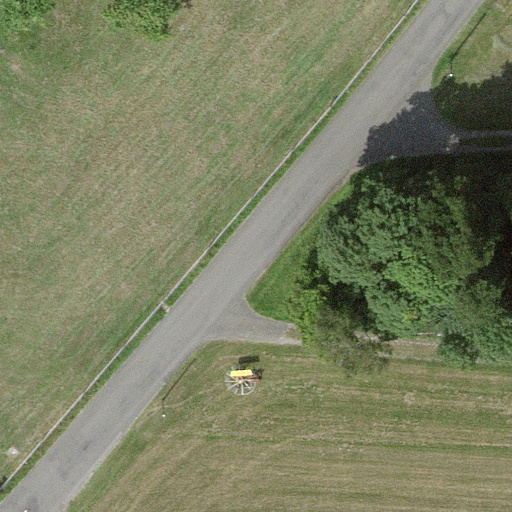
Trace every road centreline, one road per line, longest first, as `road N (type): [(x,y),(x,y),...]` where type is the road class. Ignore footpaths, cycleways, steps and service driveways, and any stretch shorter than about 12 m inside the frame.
road 1 (unclassified): [(26,511),(457,0)]
road 2 (track): [(194,315),(392,347),(511,352)]
road 3 (track): [(372,107),(450,142),(511,136)]
